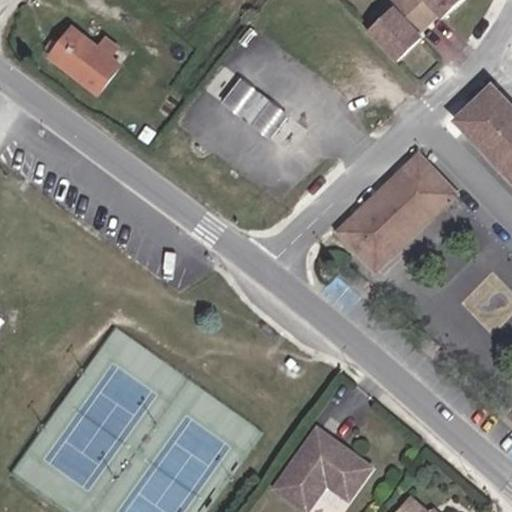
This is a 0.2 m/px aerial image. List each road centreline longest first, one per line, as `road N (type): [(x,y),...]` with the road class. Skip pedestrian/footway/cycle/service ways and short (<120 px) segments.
road 1 (tertiary): [(511,481),(259,264)]
road 2 (tertiary): [(259,264),(0,70)]
road 3 (residential): [(259,264),(418,119)]
road 4 (residential): [(418,119),(511,16)]
road 5 (residential): [(418,119),(511,212)]
